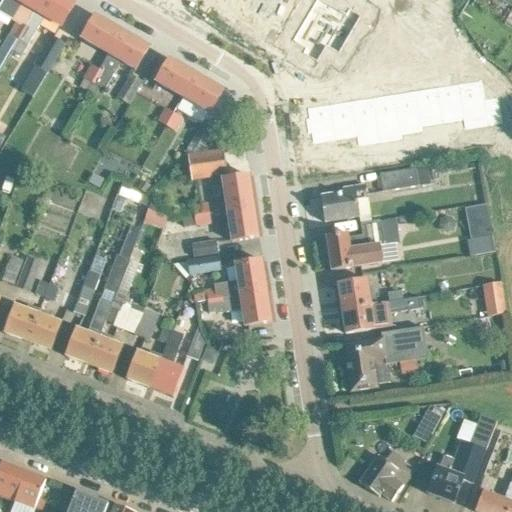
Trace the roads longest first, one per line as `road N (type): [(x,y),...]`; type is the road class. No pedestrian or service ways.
road 1 (residential): [(319,469),(264,95)]
road 2 (residential): [(319,469),(265,473),(0,364)]
road 3 (tertiary): [(201,511),(0,435)]
road 4 (residential): [(476,63),(264,95)]
road 5 (residential): [(264,95),(251,77),(166,27)]
